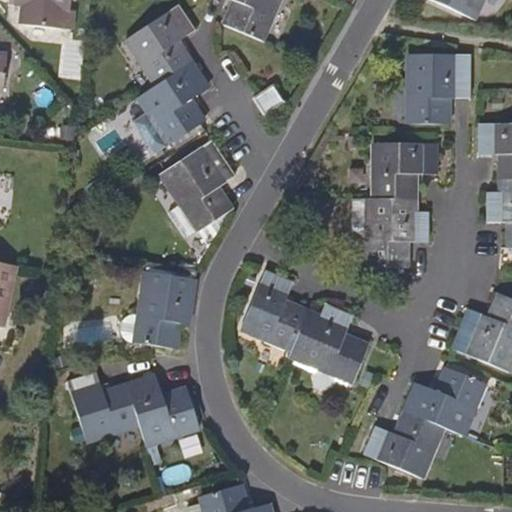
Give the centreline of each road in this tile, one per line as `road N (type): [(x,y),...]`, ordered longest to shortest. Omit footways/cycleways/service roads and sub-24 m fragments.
road 1 (residential): [(243,233),(215,287),(206,340),(229,425),(248,452),(297,491),(384,511)]
road 2 (residential): [(243,233),(428,328)]
road 3 (residential): [(379,0),(277,175)]
road 4 (residential): [(428,328),(461,261),(462,193)]
road 5 (residential): [(203,53),(277,175)]
